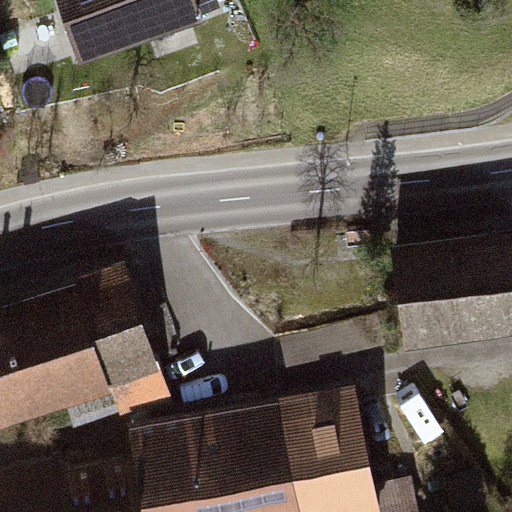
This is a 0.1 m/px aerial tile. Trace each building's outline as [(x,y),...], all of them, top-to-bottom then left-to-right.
[(67,0),(84,54),(207,16),(202,0),(67,0)] [(511,218),(406,233),(420,327),(511,314),(511,218)] [(144,249),(0,295),(0,409),(125,369),(136,404),(189,387),(144,249)] [(312,511),(377,500),(355,375),(282,388),(304,511),(312,511)] [(156,511),(304,511),(282,388),(140,412),(146,448),(156,511)] [(9,511),(156,511),(146,448),(3,472),(9,511)] [(480,483),(467,490),(474,504),(487,497),(480,483)]
